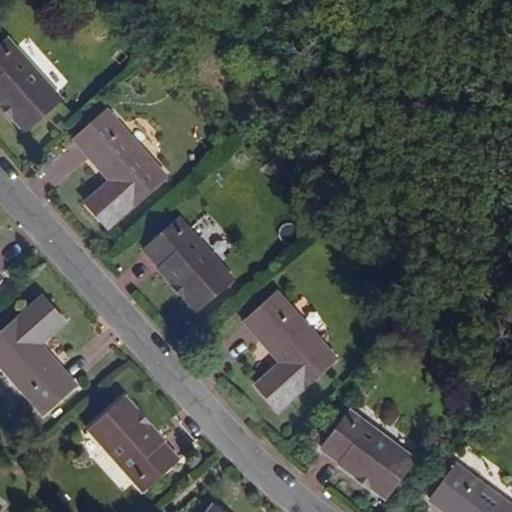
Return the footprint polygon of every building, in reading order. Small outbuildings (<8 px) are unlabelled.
[(60,99),(6,40),(0,45),(0,102),(26,130),(60,99)] [(165,177),(105,111),(73,140),(110,181),(85,203),(107,228),(165,177)] [(232,278),(177,219),(143,250),(197,310),(232,278)] [(336,360),(277,293),(244,322),(281,363),(256,385),(278,411),(336,360)] [(63,322),(41,296),(0,332),(0,366),(43,415),(75,386),(38,344),(63,322)] [(176,461),(123,400),(88,431),(141,492),(176,461)] [(413,460),(349,412),(320,449),(384,498),(413,460)] [(511,511),(511,507),(455,465),(429,501),(443,511),(511,511)]
